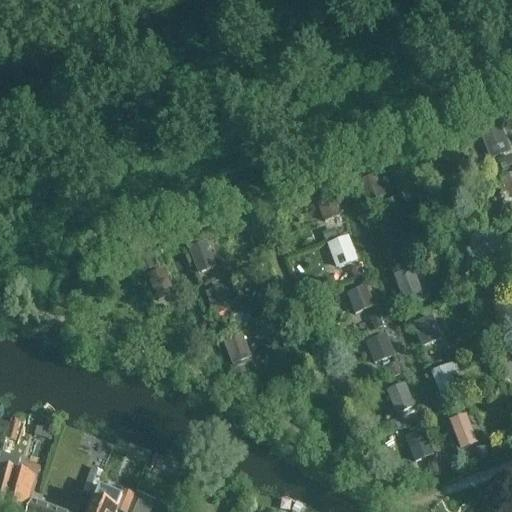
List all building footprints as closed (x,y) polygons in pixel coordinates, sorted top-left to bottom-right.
[(511,155),(503,133),(485,140),(493,162),(511,155)] [(511,203),(511,178),(500,183),(508,205),(511,203)] [(386,201),(377,179),(359,186),(367,208),(386,201)] [(339,219),(331,197),(313,204),(321,226),(339,219)] [(403,247),(394,225),(376,231),(384,254),(403,247)] [(356,263),(348,241),(330,248),(338,270),(356,263)] [(217,270),(209,248),(191,254),(199,277),(217,270)] [(172,296),(164,274),(146,281),(154,303),(172,296)] [(421,296),(413,274),(394,281),(402,303),(421,296)] [(374,311),(366,289),(348,296),(356,319),(374,311)] [(232,312),(224,290),(206,297),(214,319),(232,312)] [(440,344),(432,322),(413,329),(421,351),(440,344)] [(251,362),(243,340),(225,347),(233,369),(251,362)] [(394,362),(386,340),(368,347),(376,369),(394,362)] [(459,394),(451,372),(433,379),(440,401),(459,394)] [(414,411),(406,389),(388,396),(395,418),(414,411)] [(478,442),(469,420),(451,427),(459,449),(478,442)] [(433,459),(424,437),(406,444),(414,466),(433,459)] [(9,510),(20,471),(11,468),(9,477),(0,474),(0,509),(2,509),(9,510)] [(29,511),(38,485),(27,482),(29,473),(20,471),(9,510),(14,511),(29,511)] [(501,511),(499,503),(476,511),(501,511)]
